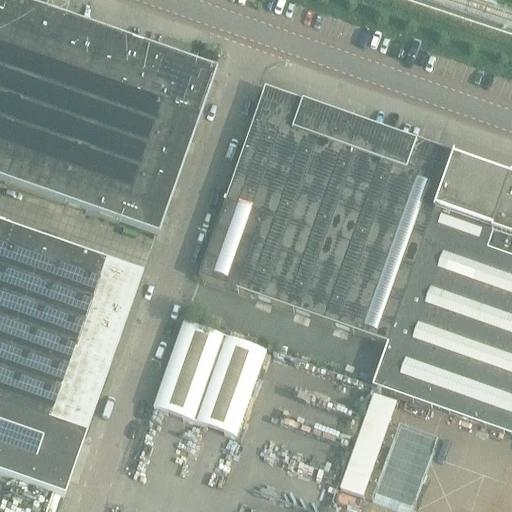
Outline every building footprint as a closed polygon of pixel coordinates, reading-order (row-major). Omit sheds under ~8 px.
[(0,0),(0,184),(155,239),(213,74),(2,0),(0,0)] [(304,106),(283,99),(265,92),(226,205),(264,218),(304,106)] [(304,106),(264,218),(237,295),(276,308),(342,120),(304,106)] [(276,308),(388,348),(454,159),(342,120),(276,308)] [(511,179),(454,159),(388,348),(373,390),(511,438),(511,179)] [(237,295),(264,218),(226,205),(199,281),(237,295)] [(0,478),(63,501),(84,439),(141,278),(0,229),(0,478)] [(184,329),(153,415),(196,430),(226,344),(184,329)] [(226,344),(196,430),(238,444),(268,358),(226,344)] [(375,398),(342,494),(366,502),(399,406),(375,398)] [(511,511),(511,487),(503,511),(511,511)]
